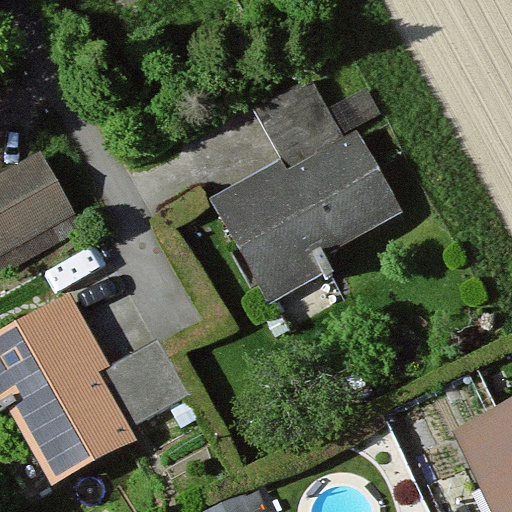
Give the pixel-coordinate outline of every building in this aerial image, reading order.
[(283,170),(211,211),(265,304),(398,228),(313,81),(253,116),(283,170)] [(38,160),(0,182),(0,270),(76,225),(38,160)] [(67,309),(0,346),(0,418),(46,499),(198,413),(159,345),(105,376),(67,309)] [(511,511),(511,412),(452,442),(485,511),(511,511)] [(256,511),(251,501),(228,511),(256,511)]
